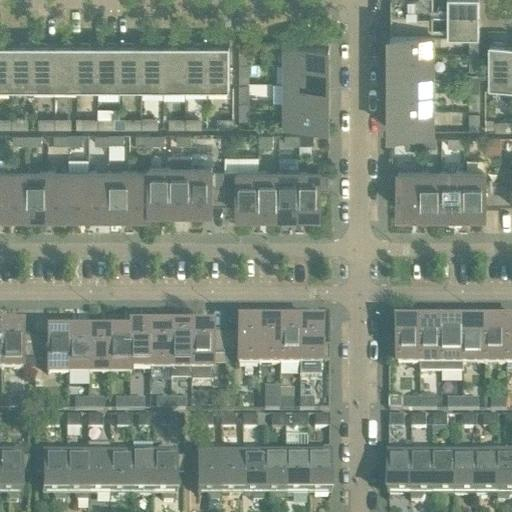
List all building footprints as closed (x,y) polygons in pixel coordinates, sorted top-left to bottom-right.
[(390,0),(391,15),(479,15),(479,0),(447,0),(448,9),(433,9),(432,0),(390,0)] [(391,15),(391,32),(391,34),(433,34),(433,35),(479,35),(479,15),(391,15)] [(389,32),(389,53),(433,53),(433,35),(433,34),(391,34),(391,32),(389,32)] [(469,39),(469,53),(479,53),(479,39),(469,39)] [(488,86),(511,88),(511,44),(489,42),(488,86)] [(0,87),(12,87),(12,45),(3,45),(3,43),(0,43),(0,87)] [(20,45),(12,45),(12,87),(33,87),(33,43),(20,43),(20,45)] [(46,43),(33,43),(33,87),(55,87),(55,45),(46,45),(46,43)] [(63,45),(55,45),(55,87),(77,87),(77,43),(63,43),(63,45)] [(90,43),(77,43),(77,87),(98,87),(98,45),(90,45),(90,43)] [(107,45),(98,45),(98,87),(120,87),(120,43),(107,43),(107,45)] [(133,43),(120,43),(120,87),(142,87),(142,45),(133,45),(133,43)] [(150,45),(142,45),(142,87),(164,87),(164,43),(150,43),(150,45)] [(177,43),(164,43),(164,87),(185,87),(185,45),(177,45),(177,43)] [(193,45),(185,45),(185,87),(207,87),(207,43),(193,43),(193,45)] [(220,43),(207,43),(207,87),(229,87),(229,43),(226,43),(226,45),(220,45),(220,43)] [(285,43),(285,64),(329,64),(329,61),(327,61),(327,43),(285,43)] [(239,49),(239,64),(249,64),(249,49),(239,49)] [(389,53),(389,72),(433,72),(433,53),(389,53)] [(479,53),(469,53),(469,67),(479,67),(479,53)] [(249,64),(239,64),(239,78),(249,78),(249,64)] [(285,64),(285,83),(329,83),(329,64),(285,64)] [(389,72),(389,92),(433,92),(433,72),(389,72)] [(469,77),(469,91),(479,91),(479,77),(469,77)] [(285,83),(285,102),(329,102),(329,83),(285,83)] [(239,88),(239,102),(249,102),(249,88),(239,88)] [(479,91),(469,91),(469,106),(479,106),(479,91)] [(389,92),(389,111),(433,111),(433,92),(389,92)] [(249,102),(239,102),(239,117),(249,117),(249,102)] [(329,102),(285,102),(285,123),(327,123),(329,123),(329,102)] [(433,111),(389,111),(389,131),(391,131),(433,131),(433,111)] [(469,116),(469,131),(479,131),(479,116),(469,116)] [(0,128),(12,128),(12,118),(0,118),(0,128)] [(12,118),(12,128),(24,128),(24,118),(12,118)] [(55,128),(55,118),(42,118),(42,128),(55,128)] [(68,118),(55,118),(55,128),(68,128),(68,118)] [(98,128),(98,118),(85,118),(85,128),(98,128)] [(111,118),(98,118),(98,128),(111,128),(111,118)] [(142,128),(141,118),(129,118),(129,128),(142,128)] [(154,118),(141,118),(142,128),(154,128),(154,118)] [(185,128),(185,118),(172,118),(172,128),(185,128)] [(198,118),(185,118),(185,128),(198,128),(198,118)] [(220,118),(220,128),(233,128),(233,118),(220,118)] [(511,131),(511,121),(499,121),(499,131),(511,131)] [(13,145),(27,145),(27,134),(13,134),(13,145)] [(27,134),(27,145),(42,145),(42,134),(27,134)] [(54,145),(68,145),(68,134),(54,134),(54,145)] [(68,134),(68,145),(83,145),(83,134),(68,134)] [(95,145),(109,145),(109,134),(95,134),(95,145)] [(109,134),(109,145),(124,145),(124,134),(109,134)] [(150,145),(150,134),(136,134),(136,145),(150,145)] [(165,134),(150,134),(150,145),(165,145),(165,134)] [(191,134),(177,134),(177,145),(191,145),(191,134)] [(273,134),(259,134),(259,145),(273,145),(273,134)] [(299,145),(299,134),(285,134),(285,145),(299,145)] [(314,134),(299,134),(299,145),(314,145),(314,134)] [(420,147),(420,137),(405,137),(405,147),(420,147)] [(436,137),(420,137),(420,147),(436,147),(436,137)] [(463,137),(448,137),(448,147),(463,147),(463,137)] [(149,171),(130,171),(130,211),(150,211),(150,166),(149,166),(149,171)] [(170,166),(150,166),(150,211),(151,211),(152,211),(152,206),(170,206),(170,166)] [(191,166),(170,166),(170,206),(191,206),(191,166)] [(212,166),(191,166),(191,206),(212,206),(213,206),(213,204),(224,205),(224,180),(213,180),(213,166),(212,166)] [(28,171),(7,171),(7,211),(28,211),(28,171)] [(48,171),(28,171),(28,211),(48,211),(48,171)] [(68,171),(48,171),(48,211),(68,211),(68,171)] [(89,171),(68,171),(68,211),(89,211),(89,171)] [(109,171),(89,171),(89,211),(109,211),(109,171)] [(130,171),(109,171),(109,211),(130,211),(130,171)] [(237,180),(224,180),(224,205),(237,205),(237,211),(258,211),(258,171),(238,171),(237,171),(237,180)] [(278,171),(258,171),(258,211),(278,211),(278,171)] [(299,171),(278,171),(278,211),(299,211),(299,171)] [(320,171),(299,171),(299,211),(320,211),(321,211),(321,189),(329,189),(329,173),(321,173),(321,171),(320,171)] [(398,211),(420,211),(420,171),(398,171),(397,171),(397,173),(389,173),(389,189),(397,189),(397,211),(398,211)] [(420,211),(442,211),(442,171),(420,171),(420,211)] [(442,211),(463,211),(463,171),(442,171),(442,211)] [(486,205),(501,205),(501,181),(486,181),(486,171),(485,171),(463,171),(463,211),(486,211),(486,205)] [(511,180),(501,181),(501,205),(511,204),(511,180)] [(237,332),(224,332),(224,357),(237,357),(237,366),(258,366),(258,326),(237,326),(237,332)] [(278,326),(258,326),(258,366),(278,366),(278,326)] [(299,326),(278,326),(278,366),(299,366),(299,326)] [(320,326),(299,326),(299,366),(320,366),(321,366),(321,364),(329,364),(329,348),(321,348),(321,326),(320,326)] [(398,366),(420,366),(420,326),(398,326),(398,348),(389,348),(389,364),(398,364),(398,366)] [(420,374),(442,374),(442,326),(420,326),(420,366),(420,374)] [(463,374),(463,366),(463,326),(442,326),(442,374),(463,374)] [(463,366),(485,366),(485,326),(463,326),(463,366)] [(485,366),(507,366),(507,326),(485,326),(485,366)] [(22,361),(35,361),(35,337),(22,337),(22,331),(1,331),(1,371),(21,371),(22,371),(22,361)] [(109,376),(130,376),(130,331),(128,331),(128,336),(109,336),(109,376)] [(131,371),(150,371),(150,331),(130,331),(130,376),(130,375),(131,375),(131,371)] [(150,371),(170,371),(170,331),(150,331),(150,371)] [(170,381),(191,381),(191,331),(170,331),(170,371),(170,381)] [(191,331),(191,381),(191,383),(212,383),(212,357),(224,357),(224,332),(212,332),(212,331),(191,331)] [(47,376),(68,376),(68,336),(47,336),(47,337),(35,337),(35,361),(47,361),(47,376)] [(68,376),(89,376),(89,336),(68,336),(68,376)] [(89,376),(109,376),(109,336),(89,336),(89,376)] [(389,411),(403,411),(403,399),(389,399),(389,411)] [(18,400),(3,400),(4,410),(18,410),(18,400)] [(89,411),(89,400),(74,400),(74,411),(89,411)] [(103,400),(89,400),(89,411),(103,411),(103,400)] [(115,411),(130,411),(130,400),(115,400),(115,411)] [(130,400),(130,411),(144,411),(144,400),(130,400)] [(170,411),(170,400),(156,400),(156,411),(170,411)] [(185,400),(170,400),(170,411),(185,411),(185,400)] [(264,410),(279,411),(279,400),(264,400),(264,410)] [(279,400),(279,411),(293,411),(293,400),(279,400)] [(299,411),(313,411),(314,400),(299,400),(299,411)] [(406,411),(421,411),(421,400),(406,400),(406,411)] [(421,400),(421,411),(437,411),(437,400),(421,400)] [(448,411),(463,411),(463,400),(448,400),(448,411)] [(463,400),(463,411),(479,411),(479,400),(463,400)] [(491,411),(507,411),(507,401),(491,400),(491,411)] [(6,417),(6,429),(21,429),(21,417),(6,417)] [(58,429),(58,417),(43,417),(44,429),(58,429)] [(80,417),(65,417),(66,429),(80,429),(80,417)] [(102,417),(87,417),(87,429),(102,429),(102,417)] [(131,417),(116,417),(116,429),(131,429),(131,417)] [(153,417),(138,417),(138,429),(153,429),(153,417)] [(175,417),(160,417),(160,429),(175,429),(175,417)] [(198,417),(198,429),(213,429),(213,417),(198,417)] [(235,417),(220,417),(220,429),(235,429),(235,417)] [(256,417),(242,417),(242,429),(256,429),(256,417)] [(286,417),(271,417),(271,429),(286,429),(286,417)] [(307,417),(292,417),(292,429),(307,429),(307,417)] [(329,417),(314,417),(314,429),(329,429),(329,417)] [(389,417),(389,429),(404,429),(404,417),(389,417)] [(426,417),(411,417),(411,429),(426,429),(426,417)] [(448,417),(433,417),(433,429),(448,429),(448,417)] [(477,417),(462,417),(462,429),(477,429),(477,417)] [(498,417),(483,417),(483,429),(498,429),(498,417)] [(87,503),(88,503),(88,444),(87,444),(87,450),(67,449),(67,448),(66,448),(66,503),(67,503),(67,496),(74,496),(77,503),(87,503)] [(109,497),(109,458),(110,458),(110,444),(109,444),(109,446),(88,446),(88,444),(88,503),(89,503),(89,496),(109,496),(109,497)] [(0,496),(6,496),(9,503),(19,503),(21,503),(21,476),(29,476),(29,459),(21,459),(21,448),(19,448),(19,449),(0,449),(0,496)] [(66,503),(66,448),(66,458),(45,457),(44,457),(44,459),(35,459),(35,476),(44,476),(44,497),(45,497),(45,496),(52,496),(55,503),(66,503)] [(220,503),(220,448),(220,449),(199,449),(199,448),(198,448),(198,459),(189,459),(189,476),(198,476),(198,497),(199,497),(199,496),(206,496),(210,503),(220,503)] [(242,497),(242,448),(241,448),(241,449),(221,449),(221,448),(220,448),(220,503),(221,503),(221,496),(242,497)] [(263,503),(264,503),(264,457),(263,457),(243,457),(243,448),(242,448),(242,497),(243,497),(243,496),(250,496),(253,503),(263,503)] [(284,448),(284,457),(285,458),(285,503),(286,503),(286,496),(306,496),(306,497),(307,497),(307,448),(306,448),(306,449),(286,449),(286,448),(284,448)] [(307,448),(307,497),(308,497),(329,496),(329,448),(328,448),(328,450),(307,450),(307,448)] [(411,503),(412,448),(411,448),(411,450),(391,450),(391,448),(389,448),(389,496),(411,496),(411,503)] [(432,497),(433,497),(433,457),(433,458),(412,458),(412,448),(411,503),(412,503),(422,503),(425,496),(432,496),(432,497)] [(454,497),(455,497),(455,448),(454,448),(454,458),(434,458),(434,457),(433,457),(433,497),(434,497),(434,496),(454,496),(454,497)] [(476,497),(476,448),(476,450),(455,450),(455,448),(455,497),(455,496),(476,496),(476,497)] [(476,448),(476,497),(477,497),(477,496),(497,496),(497,503),(498,503),(498,448),(497,448),(497,450),(477,450),(477,448),(476,448)] [(499,448),(498,448),(498,503),(509,503),(511,496),(511,457),(499,458),(499,448)] [(130,497),(131,497),(131,457),(130,457),(130,458),(110,458),(109,458),(109,497),(110,497),(110,496),(130,496),(130,497)] [(152,497),(152,457),(152,458),(132,458),(132,457),(131,457),(131,497),(132,497),(132,496),(152,496),(152,497)] [(152,457),(152,497),(153,497),(153,496),(160,496),(163,503),(174,503),(175,503),(175,476),(183,476),(183,459),(175,459),(175,457),(174,457),(174,458),(153,458),(153,457),(152,457)] [(264,457),(264,503),(264,496),(271,496),(274,503),(285,503),(285,458),(284,457),(264,457)]
